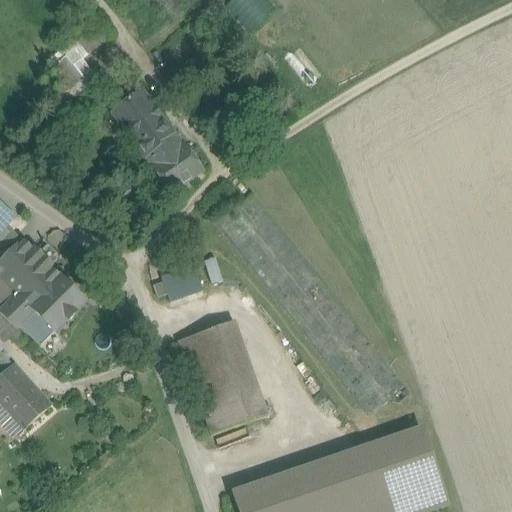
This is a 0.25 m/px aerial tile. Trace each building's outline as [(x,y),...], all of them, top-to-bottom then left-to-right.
[(193,5),(189,0),(151,0),(173,23),(193,5)] [(247,34),(272,16),(260,0),(233,0),(226,6),(247,34)] [(98,19),(73,38),(88,57),(113,38),(98,19)] [(88,57),(73,38),(42,62),(73,104),(85,95),(100,83),(84,61),(88,57)] [(203,174),(141,91),(109,114),(170,196),(203,174)] [(95,107),(85,95),(73,104),(63,112),(73,124),(95,107)] [(232,192),(206,212),(215,223),(240,203),(232,192)] [(404,389),(252,196),(216,225),(368,418),(404,389)] [(13,219),(0,208),(0,233),(5,227),(13,219)] [(5,227),(0,233),(0,312),(17,296),(0,279),(0,264),(21,244),(21,243),(5,227)] [(58,281),(21,244),(0,264),(0,279),(17,296),(30,309),(58,281)] [(193,268),(160,280),(169,305),(202,294),(193,268)] [(58,281),(30,309),(35,314),(34,314),(53,334),(82,305),(58,280),(58,281)] [(17,296),(0,312),(0,316),(6,322),(16,332),(34,314),(35,314),(30,309),(17,296)] [(16,332),(6,322),(0,328),(0,342),(3,345),(16,332)] [(234,324),(178,344),(211,438),(267,419),(234,324)] [(12,369),(0,355),(0,428),(12,441),(22,432),(23,433),(50,410),(13,368),(12,369)] [(420,511),(398,448),(234,505),(236,511),(420,511)]
